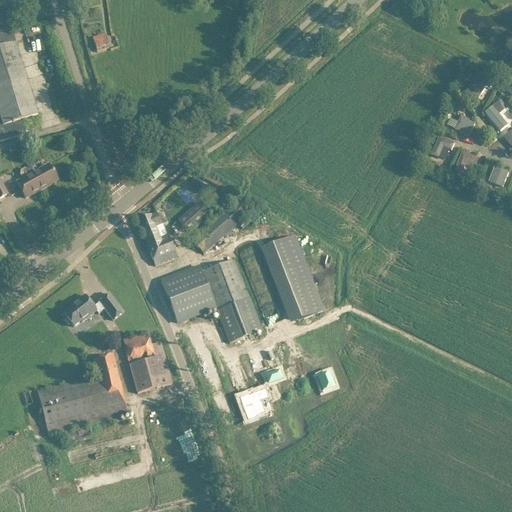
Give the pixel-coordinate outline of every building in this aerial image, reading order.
[(0,143),(17,138),(26,135),(22,121),(38,116),(11,30),(0,33),(0,143)] [(97,53),(106,49),(109,49),(105,36),(93,40),(97,53)] [(501,64),(498,69),(507,75),(510,76),(511,73),(511,59),(506,56),(501,64)] [(486,88),(490,90),(492,87),(488,84),(491,81),(478,73),(466,92),(479,99),(486,88)] [(468,74),(464,80),(469,83),(473,77),(468,74)] [(458,104),(455,109),(461,113),(464,107),(458,104)] [(504,111),(497,104),(485,115),(501,133),(508,127),(499,116),(504,111)] [(476,125),(462,116),(454,130),(468,138),(476,125)] [(125,144),(132,142),(129,133),(122,135),(125,144)] [(432,156),(439,159),(443,148),(452,151),(455,145),(440,138),(432,156)] [(477,159),(463,153),(455,172),(463,175),(466,167),(472,170),(477,159)] [(439,173),(445,176),(449,168),(443,166),(439,173)] [(17,183),(26,199),(40,191),(40,190),(57,180),(49,167),(32,176),(29,171),(25,170),(21,172),(20,176),(22,180),(17,183)] [(489,183),(503,188),(509,174),(495,169),(489,183)] [(472,184),(477,186),(481,179),(475,176),(472,184)] [(204,255),(211,249),(237,225),(242,231),(251,223),(246,217),(249,214),(238,200),(191,242),(204,255)] [(189,234),(209,216),(198,203),(178,222),(189,234)] [(146,244),(160,239),(155,228),(161,225),(157,214),(137,222),(146,244)] [(160,239),(146,244),(155,267),(177,259),(168,236),(160,239)] [(295,238),(261,251),(290,325),(324,312),(295,238)] [(202,272),(163,287),(176,323),(186,320),(216,308),(218,313),(230,344),(261,332),(248,301),(234,263),(233,261),(203,273),(202,272)] [(123,313),(109,295),(99,303),(99,304),(93,308),(85,297),(71,307),(72,309),(63,315),(66,319),(64,320),(68,326),(70,324),(73,328),(81,322),(82,324),(96,312),(98,315),(104,311),(113,322),(123,313)] [(123,340),(125,350),(130,369),(131,369),(138,394),(162,388),(172,385),(160,344),(151,346),(147,333),(123,340)] [(98,379),(36,395),(47,438),(112,421),(113,425),(119,423),(118,419),(128,417),(112,357),(93,361),(98,379)] [(279,372),(266,377),(268,384),(282,379),(279,372)] [(329,374),(318,378),(323,392),(334,388),(329,374)] [(245,404),(241,405),(247,422),(257,418),(256,417),(272,411),(264,413),(260,402),(268,399),(265,391),(257,394),(251,396),(251,395),(243,398),(245,404)] [(68,445),(69,445),(93,440),(90,428),(65,434),(68,445)]
